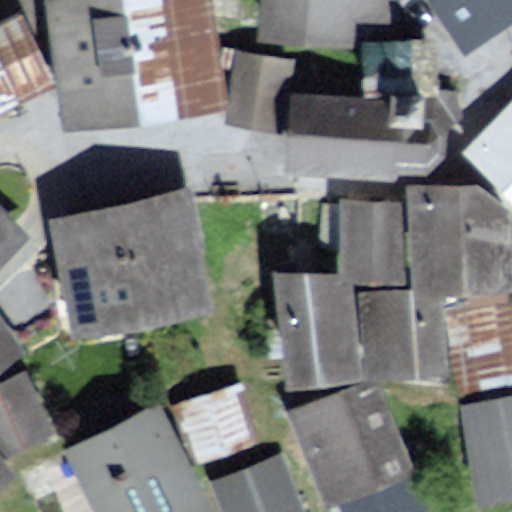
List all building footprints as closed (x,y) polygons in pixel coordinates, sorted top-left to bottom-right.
[(206,0),(56,0),(53,1),(67,110),(218,88),(206,0)] [(259,0),(256,42),(348,43),(353,24),(389,24),(385,0),(259,0)] [(511,0),(425,0),(461,58),(511,26),(511,0)] [(0,82),(39,60),(14,18),(0,26),(0,82)] [(361,96),(296,95),(295,153),(397,154),(423,142),(428,119),(435,105),(431,82),(430,41),(365,45),(366,82),(381,82),(381,95),(361,96)] [(281,61),(239,57),(233,113),(274,118),(281,61)] [(511,191),(511,107),(467,151),(511,191)] [(413,179),(417,274),(505,273),(504,204),(484,184),(472,177),(413,179)] [(336,287),(407,285),(404,187),(334,189),(336,287)] [(59,219),(76,311),(200,288),(183,196),(59,219)] [(0,249),(18,233),(0,213),(0,249)] [(276,272),(288,375),(359,366),(350,288),(336,287),(332,267),(276,272)] [(439,291),(379,294),(382,360),(442,357),(439,291)] [(511,298),(465,308),(481,380),(511,373),(511,298)] [(0,360),(16,348),(0,327),(0,360)] [(45,420),(21,369),(0,379),(0,429),(5,439),(45,420)] [(330,507),(411,469),(369,380),(287,418),(330,507)] [(243,424),(228,389),(192,404),(207,440),(243,424)] [(511,397),(466,407),(481,484),(511,477),(511,397)] [(76,442),(112,511),(176,511),(201,499),(153,404),(76,442)] [(0,463),(10,455),(0,443),(0,463)] [(269,465),(221,487),(232,511),(262,511),(286,502),(269,465)] [(340,511),(339,511),(417,511),(407,485),(340,511)]
